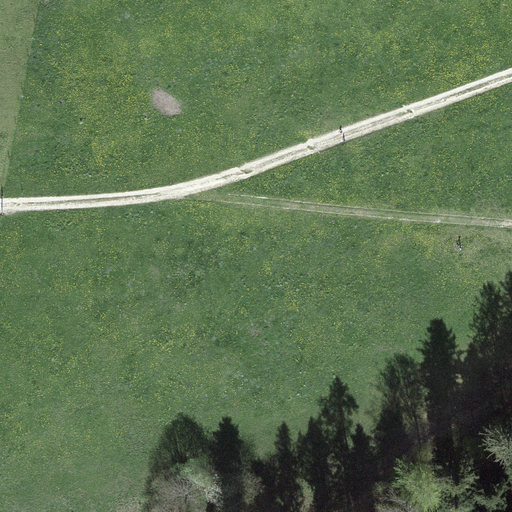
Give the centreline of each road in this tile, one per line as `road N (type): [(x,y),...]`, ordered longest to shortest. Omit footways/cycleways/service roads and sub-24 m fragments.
road 1 (track): [(0,204),(195,188),(511,71)]
road 2 (track): [(172,192),(511,226)]
